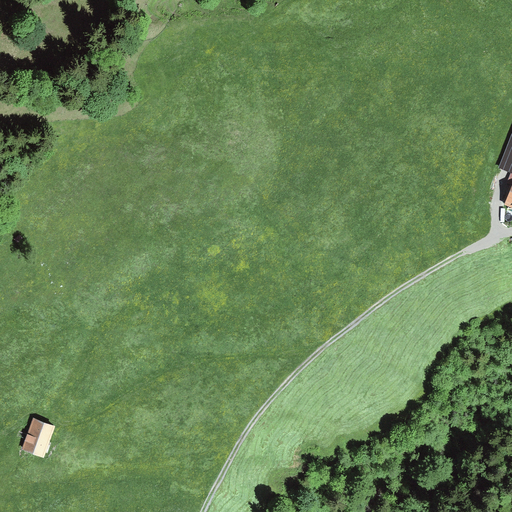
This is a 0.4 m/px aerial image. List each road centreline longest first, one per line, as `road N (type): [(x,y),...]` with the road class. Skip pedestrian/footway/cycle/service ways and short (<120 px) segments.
road 1 (track): [(0,434),(32,412),(65,424),(78,419),(176,362),(329,342)]
road 2 (track): [(201,511),(249,425),(329,342)]
